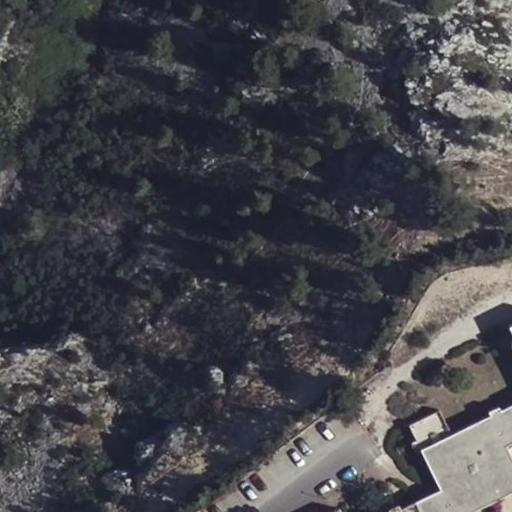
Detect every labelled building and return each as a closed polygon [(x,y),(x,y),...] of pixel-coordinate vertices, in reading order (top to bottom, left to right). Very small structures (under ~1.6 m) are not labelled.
[(421,498),(416,501),(421,511),(470,511),(496,499),(505,495),(509,503),(500,508),(502,511),(511,511),(511,453),(507,444),(503,436),(511,431),(511,403),(502,409),(500,406),(489,411),(491,414),(452,434),(440,410),(410,424),(417,439),(422,437),(427,446),(422,448),(441,488),(421,498)] [(507,444),(511,441),(511,431),(503,436),(507,444)] [(412,442),(416,451),(422,448),(427,446),(422,437),(417,439),(412,442)] [(496,499),(500,508),(509,503),(505,495),(496,499)] [(398,504),(389,509),(390,511),(340,511),(339,509),(332,511),(421,511),(416,501),(400,509),(398,504)]
